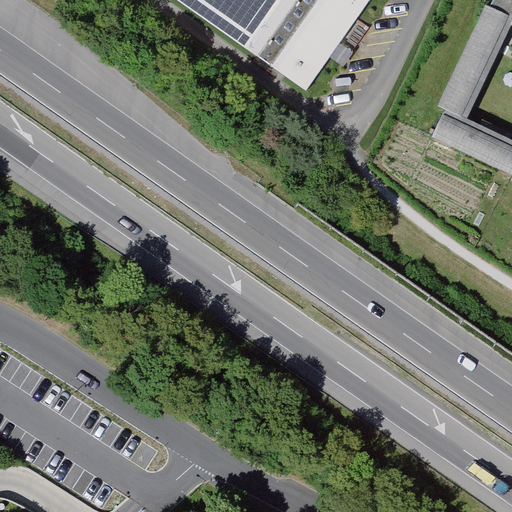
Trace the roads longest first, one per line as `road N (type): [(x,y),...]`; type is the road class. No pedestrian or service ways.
road 1 (motorway): [(511,407),(0,48)]
road 2 (motorway): [(0,125),(511,484)]
road 3 (unclassified): [(305,511),(206,460),(0,325)]
road 4 (track): [(346,128),(369,180),(511,281)]
